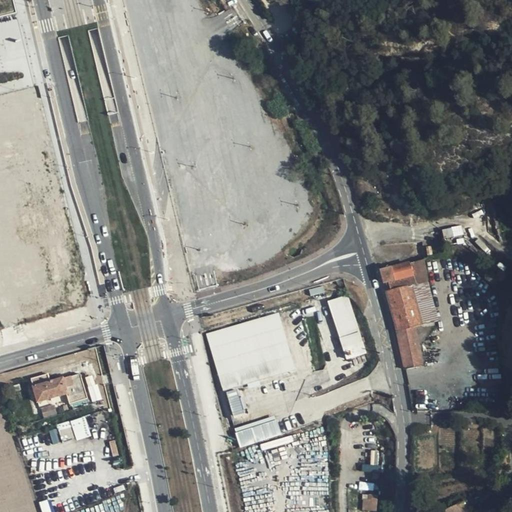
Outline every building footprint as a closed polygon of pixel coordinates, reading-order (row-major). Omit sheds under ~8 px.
[(14,0),(0,0),(0,17),(18,13),(14,0)] [(462,225),(443,229),(445,238),(464,234),(462,225)] [(429,282),(423,262),(411,265),(410,262),(390,267),(390,269),(382,271),(385,284),(400,280),(406,278),(409,288),(413,286),(414,287),(429,282)] [(416,325),(405,288),(386,294),(398,330),(404,329),(416,325)] [(361,332),(350,297),(328,304),(339,338),(361,332)] [(295,372),(278,313),(205,335),(223,393),(295,372)] [(419,365),(411,328),(398,332),(405,368),(419,365)] [(361,332),(339,338),(346,362),(368,356),(361,332)] [(89,403),(81,375),(51,383),(48,375),(31,379),(38,402),(66,394),(69,405),(86,400),(87,403),(89,403)] [(102,400),(98,384),(95,385),(93,376),(85,378),(92,402),(102,400)] [(57,414),(55,404),(40,408),(43,418),(57,414)] [(92,436),(85,416),(70,421),(76,441),(92,436)] [(281,435),(275,417),(235,430),(241,448),(281,435)] [(75,438),(69,421),(57,425),(63,443),(75,438)] [(60,442),(56,429),(49,431),(53,444),(60,442)] [(292,435),(260,444),(262,451),(294,441),(292,435)] [(364,511),(378,511),(378,494),(364,494),(364,511)]
